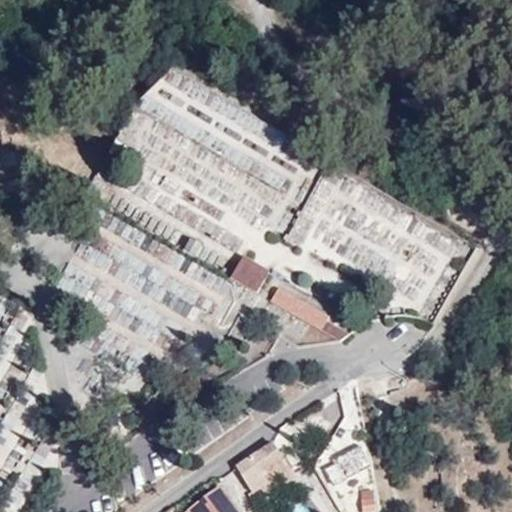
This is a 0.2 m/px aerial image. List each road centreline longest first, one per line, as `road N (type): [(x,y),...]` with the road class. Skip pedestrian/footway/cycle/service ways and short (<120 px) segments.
road 1 (residential): [(154,511),(347,370),(412,366),(502,242)]
road 2 (unclassified): [(502,242),(433,170),(268,45),(260,0)]
